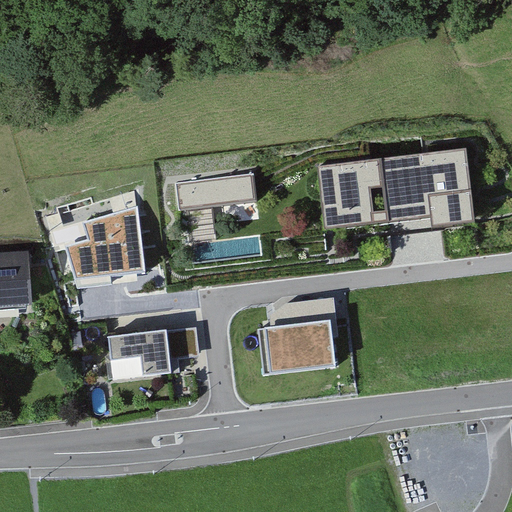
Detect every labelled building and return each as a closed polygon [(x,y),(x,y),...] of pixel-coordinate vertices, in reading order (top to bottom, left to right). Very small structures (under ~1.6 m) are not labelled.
[(474,222),(466,150),(317,167),(325,231),(429,219),(431,228),(474,222)] [(253,175),(175,184),(178,212),(256,202),(253,175)] [(74,281),(145,273),(138,207),(83,223),(88,241),(65,247),(74,281)] [(24,263),(0,264),(0,316),(27,315),(24,263)] [(270,328),(265,329),(269,370),(335,362),(332,337),(338,336),(333,298),(267,306),(270,328)] [(193,333),(110,343),(114,380),(169,374),(168,359),(196,356),(193,333)]
